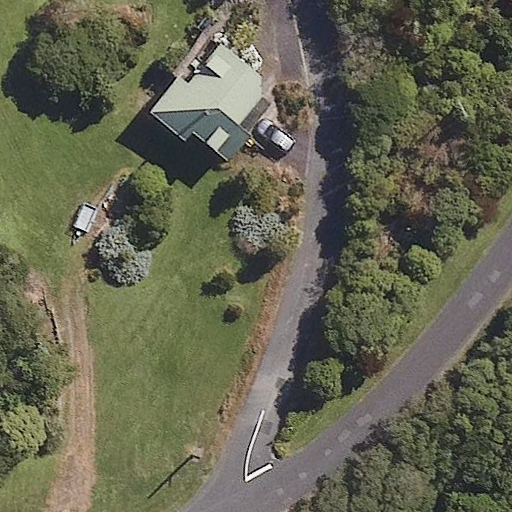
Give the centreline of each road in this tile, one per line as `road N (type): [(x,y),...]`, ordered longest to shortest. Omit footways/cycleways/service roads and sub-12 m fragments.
road 1 (residential): [(304,0),(331,194),(247,451),(252,506)]
road 2 (residential): [(252,506),(378,411),(511,248)]
